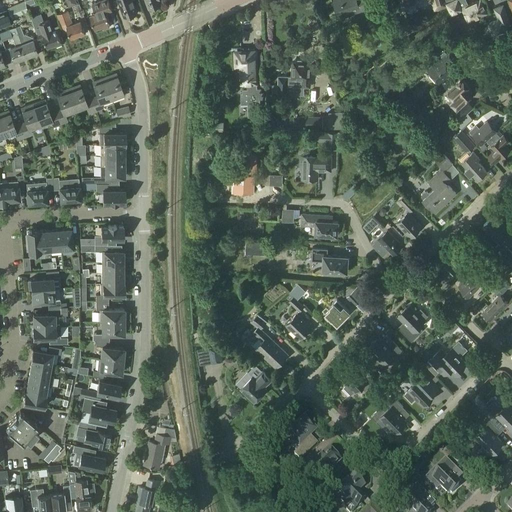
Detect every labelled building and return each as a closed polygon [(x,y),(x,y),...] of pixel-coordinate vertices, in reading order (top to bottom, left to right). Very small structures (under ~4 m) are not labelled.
[(105,0),(92,5),(95,15),(89,17),(94,30),(102,27),(103,30),(109,28),(108,25),(109,25),(105,12),(112,10),(107,0),(105,0)] [(131,0),(116,0),(123,19),(137,14),(131,0)] [(159,0),(144,0),(148,10),(161,5),(159,0)] [(332,0),(338,17),(354,11),(354,13),(368,9),(364,0),(332,0)] [(443,0),(428,0),(429,1),(431,0),(434,10),(446,6),(443,0)] [(465,0),(454,0),(446,4),(451,14),(463,9),(465,12),(464,14),(466,19),(468,20),(473,18),(476,19),(478,17),(480,15),(484,13),(479,2),(468,6),(465,0)] [(8,9),(8,10),(12,18),(28,11),(25,2),(8,9)] [(490,22),(489,25),(493,36),(495,37),(506,33),(507,30),(505,25),(509,24),(502,5),(500,6),(499,4),(493,6),(498,18),(497,20),(490,22)] [(1,13),(0,13),(0,27),(6,26),(6,25),(13,22),(12,18),(8,10),(1,14),(1,13)] [(67,11),(56,15),(60,27),(63,33),(68,31),(70,39),(84,34),(80,21),(72,24),(67,11)] [(40,14),(31,17),(31,19),(38,41),(44,39),(47,47),(54,45),(55,47),(61,45),(60,43),(61,42),(58,35),(61,35),(58,26),(51,29),(48,20),(43,22),(40,14)] [(20,26),(15,27),(26,57),(38,53),(33,39),(32,38),(25,34),(23,35),(20,26)] [(8,59),(13,57),(14,61),(26,57),(15,27),(9,30),(15,46),(11,47),(8,40),(2,42),(4,46),(8,59)] [(335,28),(325,27),(326,43),(335,43),(335,28)] [(0,47),(0,66),(5,65),(3,60),(8,59),(4,46),(0,47)] [(439,59),(427,70),(430,74),(429,76),(434,82),(436,80),(439,84),(448,77),(445,74),(452,68),(447,63),(453,57),(446,49),(437,57),(439,59)] [(254,52),(236,53),(236,65),(242,65),(242,69),(241,70),(241,71),(240,71),(240,72),(240,75),(241,76),(241,77),(242,77),(242,83),(248,83),(248,90),(242,90),(242,94),(240,94),(240,104),(248,103),(249,116),(258,115),(258,95),(255,95),(254,52)] [(278,77),(277,94),(286,95),(286,94),(302,94),(302,86),(308,86),(309,62),(300,62),(300,60),(294,60),(294,62),(292,62),(292,77),(278,77)] [(398,61),(392,67),(398,73),(399,72),(401,70),(404,67),(398,61)] [(410,62),(407,65),(412,70),(415,68),(410,62)] [(407,65),(404,67),(409,73),(412,70),(407,65)] [(404,67),(401,70),(407,76),(409,73),(404,67)] [(416,68),(410,74),(415,79),(421,73),(416,68)] [(115,74),(104,78),(111,98),(123,93),(115,74)] [(97,96),(91,98),(96,110),(102,108),(100,102),(111,98),(104,78),(92,82),(97,96)] [(456,85),(447,93),(453,100),(450,102),(455,108),(460,104),(462,107),(454,114),(459,119),(461,118),(472,108),(467,102),(465,104),(463,101),(472,94),(466,88),(468,86),(462,80),(459,80),(456,83),(456,85)] [(79,85),(67,89),(74,109),(86,105),(89,113),(96,110),(91,98),(84,100),(79,85)] [(61,109),(55,111),(60,123),(66,121),(63,113),(74,109),(67,89),(55,94),(61,109)] [(44,100),(33,104),(40,124),(51,120),(53,126),(60,123),(55,111),(49,113),(44,100)] [(391,102),(384,109),(396,121),(403,114),(391,102)] [(26,122),(20,124),(24,136),(30,134),(28,128),(40,124),(33,104),(21,109),(26,122)] [(128,107),(116,110),(118,117),(129,114),(128,107)] [(8,111),(0,114),(0,125),(3,135),(14,131),(17,139),(24,136),(20,124),(13,126),(8,111)] [(418,125),(425,119),(420,113),(413,119),(418,125)] [(301,115),(301,127),(321,128),(322,115),(301,115)] [(459,119),(455,123),(460,128),(465,123),(461,118),(459,119)] [(475,125),(469,131),(477,140),(475,141),(480,146),(483,143),(485,141),(489,137),(493,133),(494,133),(496,131),(494,130),(496,129),(492,125),(491,126),(486,121),(478,128),(475,125)] [(98,145),(100,145),(123,144),(125,144),(125,133),(111,133),(111,127),(98,127),(98,145)] [(417,130),(410,137),(421,148),(428,141),(417,130)] [(461,130),(452,137),(466,154),(475,146),(461,130)] [(489,137),(485,141),(494,150),(487,156),(494,164),(500,158),(509,150),(504,145),(508,141),(502,134),(499,137),(496,134),(495,134),(494,133),(493,133),(489,137)] [(480,146),(478,147),(481,151),(486,146),(483,143),(480,146)] [(124,154),(123,144),(100,145),(100,155),(124,155),(124,154)] [(85,145),(76,146),(76,153),(85,153),(85,145)] [(9,151),(2,154),(4,160),(11,158),(9,151)] [(440,152),(433,159),(444,170),(451,163),(440,152)] [(462,161),(467,167),(464,170),(469,176),(472,173),(475,177),(475,178),(477,180),(484,174),(483,173),(485,171),(476,160),(478,158),(472,152),(462,161)] [(124,155),(100,155),(100,166),(105,166),(124,166),(124,155)] [(233,176),(233,193),(252,193),(253,176),(251,176),(251,173),(255,173),(255,172),(253,172),(254,156),(256,156),(256,155),(242,155),(241,172),(241,176),(233,176)] [(300,156),(300,169),(301,169),(301,179),(317,180),(317,171),(330,171),(331,156),(321,156),(321,157),(300,156)] [(124,177),(124,166),(105,166),(100,166),(100,177),(95,177),(96,183),(108,183),(108,177),(124,177)] [(424,192),(420,195),(421,198),(422,199),(434,213),(455,193),(446,184),(450,179),(441,169),(428,182),(434,188),(428,194),(427,192),(424,192)] [(370,181),(376,188),(384,180),(378,174),(370,181)] [(18,188),(24,188),(23,175),(16,176),(17,180),(0,181),(0,192),(1,202),(7,201),(7,199),(19,198),(18,188)] [(270,175),(269,185),(281,185),(281,176),(270,175)] [(47,201),(47,190),(53,190),(52,177),(45,178),(46,182),(26,183),(27,203),(29,203),(29,205),(37,205),(36,202),(47,201)] [(80,199),(78,178),(58,179),(58,177),(52,177),(53,190),(59,189),(60,200),(71,200),(71,202),(78,201),(78,199),(80,199)] [(108,189),(108,183),(96,183),(95,183),(95,193),(102,193),(102,202),(109,202),(117,202),(124,202),(124,189),(108,189)] [(345,183),(337,190),(347,200),(355,193),(345,183)] [(404,195),(398,201),(409,211),(414,206),(404,195)] [(281,208),(281,221),(292,221),(293,217),(298,218),(299,210),(281,208)] [(376,212),(371,217),(381,228),(386,223),(376,212)] [(407,212),(396,223),(409,238),(421,227),(407,212)] [(301,214),(301,222),(312,223),(311,226),(315,227),(315,235),(318,235),(318,237),(327,238),(327,235),(336,236),(337,233),(338,233),(339,225),(337,225),(337,222),(328,221),(328,215),(301,214)] [(511,234),(493,215),(483,225),(500,242),(494,248),(511,265),(511,253),(504,246),(511,238),(511,234)] [(365,229),(373,222),(368,217),(361,224),(365,229)] [(94,238),(94,245),(107,245),(107,238),(122,238),(122,225),(115,225),(107,225),(107,226),(100,226),(100,235),(94,235),(94,238)] [(70,228),(59,229),(61,248),(72,247),(70,228)] [(61,248),(59,229),(49,230),(48,230),(50,249),(61,248)] [(39,251),(37,230),(26,231),(28,252),(39,251)] [(50,249),(48,230),(38,231),(38,230),(37,230),(39,251),(40,251),(40,250),(50,249)] [(387,231),(377,240),(372,245),(376,248),(375,249),(382,256),(388,250),(392,255),(401,246),(387,231)] [(240,242),(240,254),(268,255),(269,242),(240,242)] [(107,251),(107,245),(94,245),(94,251),(101,251),(101,262),(122,262),(122,251),(107,251)] [(312,247),(311,260),(323,261),(322,271),(346,272),(347,265),(349,265),(349,258),(347,258),(347,257),(327,256),(327,248),(312,247)] [(452,253),(438,266),(444,272),(442,274),(447,279),(452,275),(454,275),(456,273),(456,271),(462,264),(452,253)] [(202,261),(201,268),(214,270),(215,263),(202,261)] [(122,272),(122,262),(101,262),(101,272),(122,272)] [(58,270),(52,271),(45,271),(46,278),(30,279),(30,281),(27,281),(28,289),(30,289),(30,291),(53,289),(52,277),(58,277),(58,270)] [(122,283),(122,272),(101,272),(101,283),(122,283)] [(472,272),(458,286),(464,292),(462,293),(467,298),(475,291),(475,290),(482,282),(472,272)] [(493,274),(483,284),(489,289),(499,280),(493,274)] [(492,302),(482,312),(490,320),(507,303),(499,295),(509,285),(502,279),(492,288),(498,294),(491,301),(492,302)] [(122,283),(101,283),(100,283),(100,295),(95,295),(95,302),(108,302),(108,295),(124,295),(124,283),(122,283)] [(357,286),(346,297),(355,306),(365,295),(357,286)] [(53,289),(30,291),(31,291),(32,303),(47,301),(48,308),(60,307),(60,300),(53,301),(52,289),(53,289)] [(293,297),(288,302),(299,311),(303,307),(293,297)] [(108,309),(108,302),(95,302),(95,310),(99,310),(99,322),(101,322),(123,322),(123,319),(125,319),(125,312),(123,312),(123,309),(108,309)] [(329,308),(324,313),(324,317),(327,319),(330,320),(331,319),(336,324),(349,312),(343,306),(340,309),(333,302),(329,306),(329,307),(329,308)] [(409,306),(398,317),(406,325),(400,331),(411,342),(422,330),(417,325),(427,316),(420,309),(416,312),(409,306)] [(60,314),(60,307),(48,308),(48,314),(33,314),(33,325),(32,325),(32,326),(59,326),(59,325),(59,314),(60,314)] [(257,312),(249,320),(256,327),(252,331),(262,341),(254,348),(275,368),(287,354),(260,329),(267,321),(257,312)] [(296,313),(285,325),(299,339),(306,332),(307,334),(312,329),(296,313)] [(123,334),(123,322),(101,322),(101,334),(92,334),(92,340),(96,340),(109,340),(109,334),(123,334)] [(60,337),(59,326),(32,326),(32,338),(48,338),(48,344),(61,344),(61,337),(60,337)] [(378,338),(367,349),(373,356),(369,359),(377,367),(386,358),(391,363),(403,352),(392,341),(387,346),(378,338)] [(109,341),(109,340),(96,340),(95,346),(101,346),(100,358),(122,360),(123,348),(108,347),(109,341)] [(415,355),(420,350),(415,345),(410,350),(415,355)] [(440,349),(429,360),(443,374),(448,369),(453,374),(465,363),(458,357),(462,353),(455,345),(445,354),(440,349)] [(60,354),(61,348),(48,346),(47,352),(32,349),(30,360),(50,364),(52,353),(60,354)] [(207,348),(197,350),(201,365),(222,361),(220,346),(207,349),(207,348)] [(122,360),(100,358),(98,358),(96,371),(93,370),(92,376),(104,379),(105,372),(121,373),(121,370),(123,370),(124,363),(122,363),(122,360)] [(79,361),(72,359),(71,368),(73,368),(77,369),(78,367),(79,361)] [(48,374),(50,364),(30,360),(30,361),(31,361),(29,371),(53,375),(48,374)] [(351,366),(340,377),(346,384),(342,388),(350,395),(360,385),(365,390),(376,380),(365,369),(360,374),(351,366)] [(413,386),(403,395),(411,402),(415,399),(421,405),(433,394),(424,385),(430,380),(420,369),(408,380),(413,386)] [(51,386),(53,375),(29,371),(27,382),(27,381),(27,382),(51,386)] [(252,376),(240,389),(254,402),(266,389),(264,387),(270,380),(261,371),(255,378),(252,376)] [(81,389),(79,395),(85,397),(99,400),(100,394),(117,397),(120,384),(98,380),(96,392),(81,389)] [(51,387),(51,386),(27,382),(25,392),(24,392),(45,396),(44,395),(46,386),(51,387)] [(378,382),(373,386),(377,391),(382,386),(378,382)] [(43,407),(45,396),(24,392),(22,403),(43,407)] [(392,396),(371,417),(383,429),(387,426),(393,432),(405,421),(397,412),(402,407),(392,396)] [(99,400),(85,397),(82,408),(90,410),(88,417),(90,418),(89,423),(95,424),(105,426),(106,421),(112,422),(113,419),(114,420),(116,412),(114,412),(115,409),(101,406),(102,400),(99,400)] [(498,406),(487,417),(497,427),(502,422),(511,431),(511,429),(511,402),(503,411),(498,406)] [(38,427),(19,411),(16,415),(15,414),(7,423),(8,424),(5,428),(24,444),(27,441),(29,443),(38,432),(36,430),(38,427)] [(356,415),(350,421),(358,429),(364,424),(356,415)] [(289,431),(287,433),(289,435),(288,438),(288,441),(290,443),(293,444),(296,443),(301,447),(294,454),(300,461),(313,448),(307,442),(311,438),(309,437),(316,430),(304,417),(294,426),(291,426),(289,428),(289,430),(289,431)] [(481,433),(471,442),(472,442),(478,449),(482,445),(489,453),(491,451),(493,452),(500,445),(498,444),(500,441),(492,433),(497,427),(487,417),(476,428),(481,433)] [(79,421),(76,434),(84,436),(83,441),(91,443),(91,445),(98,447),(99,445),(107,446),(109,434),(94,430),(95,424),(89,423),(79,421)] [(148,441),(143,464),(158,468),(160,461),(161,461),(165,443),(169,444),(170,441),(170,437),(175,438),(174,430),(165,428),(163,435),(156,434),(154,442),(148,441)] [(56,443),(43,459),(48,463),(50,460),(52,461),(60,452),(58,450),(61,447),(56,443)] [(73,445),(72,452),(80,454),(78,466),(86,467),(86,469),(93,471),(93,469),(101,471),(104,458),(88,455),(89,449),(73,445)] [(318,456),(308,465),(323,481),(333,472),(332,470),(341,462),(328,449),(319,457),(318,456)] [(432,468),(427,474),(433,480),(430,483),(430,484),(437,490),(440,487),(447,494),(450,492),(451,493),(458,486),(457,485),(459,483),(450,474),(456,469),(445,458),(434,470),(432,468)] [(299,462),(285,476),(291,483),(306,468),(299,462)] [(0,485),(9,484),(8,471),(0,472),(0,485)] [(342,482),(336,487),(338,489),(336,490),(348,502),(350,500),(357,507),(364,500),(358,494),(358,492),(365,486),(359,480),(360,479),(355,474),(354,475),(353,474),(344,483),(342,482)] [(74,482),(68,483),(70,498),(75,497),(77,511),(90,509),(89,495),(85,495),(83,480),(74,481),(74,482)] [(138,497),(135,511),(141,511),(147,511),(149,506),(151,506),(154,490),(158,491),(160,482),(147,480),(145,488),(138,487),(136,497),(138,497)] [(416,484),(402,499),(408,505),(402,511),(403,511),(429,511),(431,510),(423,501),(428,496),(416,484)] [(63,492),(50,494),(51,511),(65,511),(64,499),(70,498),(68,485),(62,485),(63,492)] [(51,511),(50,494),(36,495),(36,489),(29,489),(31,503),(37,502),(38,511),(51,511)] [(19,496),(5,498),(6,505),(5,505),(6,511),(21,511),(21,504),(20,504),(19,496)]
